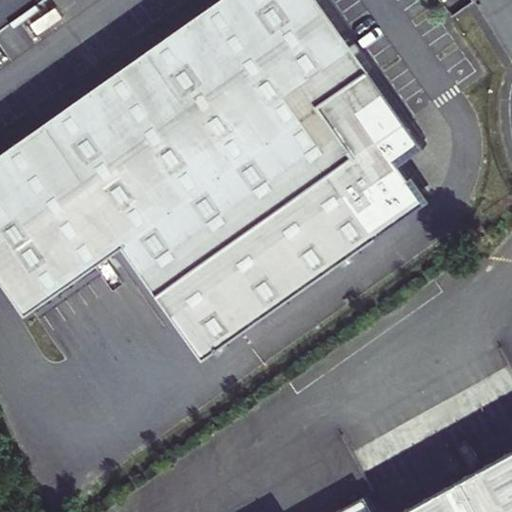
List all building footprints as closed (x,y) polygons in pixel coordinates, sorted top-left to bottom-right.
[(0,0),(0,29),(41,0),(0,0)] [(326,0),(214,0),(0,150),(0,268),(29,310),(127,242),(371,63),(326,0)] [(440,0),(450,13),(467,0),(440,0)] [(424,139),(371,63),(127,242),(206,355),(430,198),(400,156),(424,139)] [(511,511),(511,450),(401,511),(511,511)] [(371,511),(364,498),(339,511),(371,511)]
